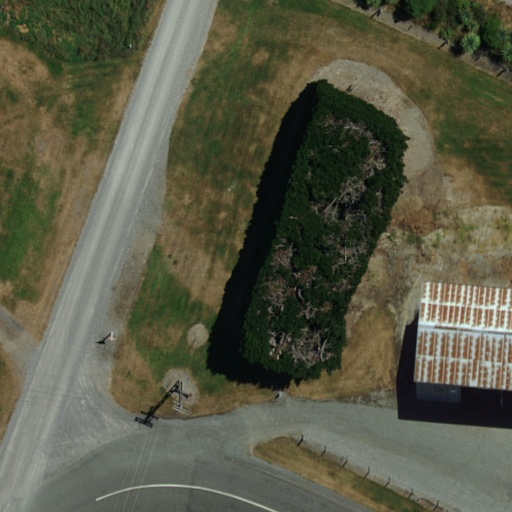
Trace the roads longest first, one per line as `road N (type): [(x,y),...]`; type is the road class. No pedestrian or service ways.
road 1 (unclassified): [(78,505),(57,431),(58,400),(186,0)]
road 2 (residential): [(78,505),(160,485),(202,487),(272,511)]
